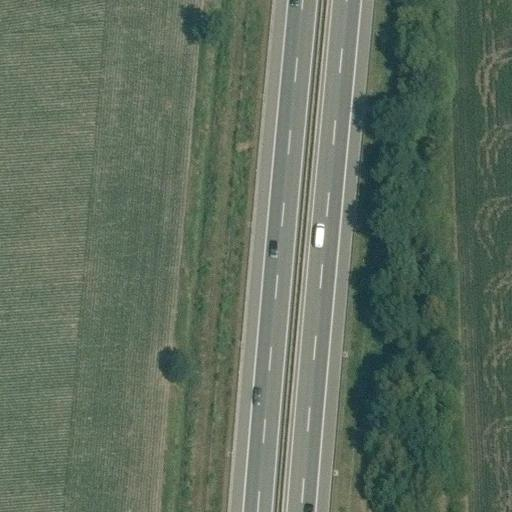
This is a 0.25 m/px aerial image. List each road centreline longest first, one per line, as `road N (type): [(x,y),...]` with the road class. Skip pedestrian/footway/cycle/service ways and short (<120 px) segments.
road 1 (motorway): [(304,0),(263,511)]
road 2 (motorway): [(305,511),(345,0)]
